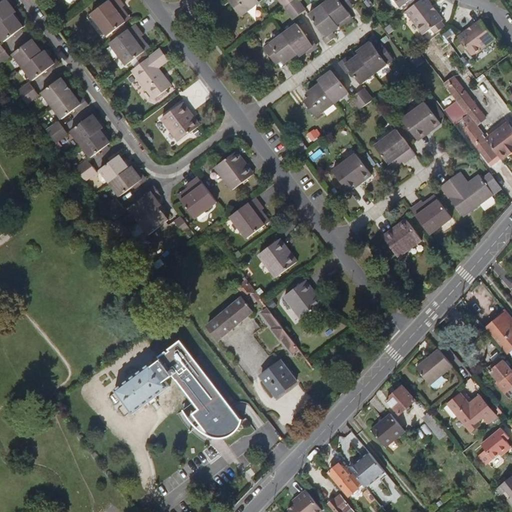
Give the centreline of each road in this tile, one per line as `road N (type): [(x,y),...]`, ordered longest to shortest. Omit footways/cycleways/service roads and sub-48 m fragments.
road 1 (residential): [(240,120),(178,165),(154,168),(26,0)]
road 2 (tertiary): [(247,511),(407,339)]
road 3 (residential): [(240,120),(369,23)]
road 4 (tertiary): [(407,339),(511,223)]
road 5 (residential): [(333,243),(240,120)]
road 6 (residential): [(333,243),(445,158)]
road 7 (residential): [(240,120),(164,19)]
road 8 (residential): [(407,339),(333,243)]
